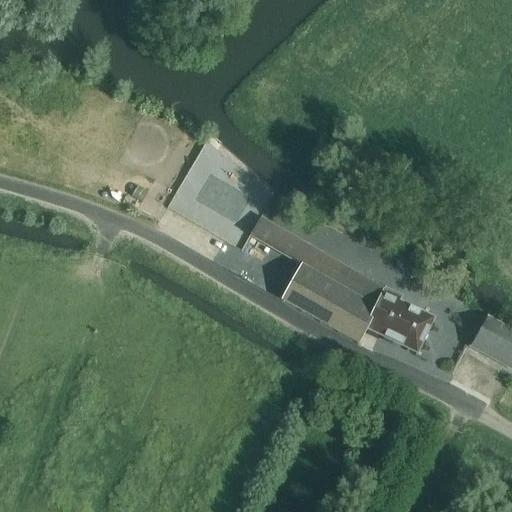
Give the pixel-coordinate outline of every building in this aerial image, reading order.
[(209,165),(221,146),(210,136),(197,158),(209,165)] [(400,175),(391,194),(413,205),(422,187),(400,175)] [(366,330),(415,354),(416,354),(432,321),(398,304),(400,299),(384,291),(259,220),(255,228),(251,226),(248,231),(252,233),(249,238),(302,268),(283,303),(358,346),(366,330)] [(421,251),(418,256),(425,259),(427,254),(421,251)] [(511,337),(485,322),(474,343),(471,348),(511,371),(511,337)]
